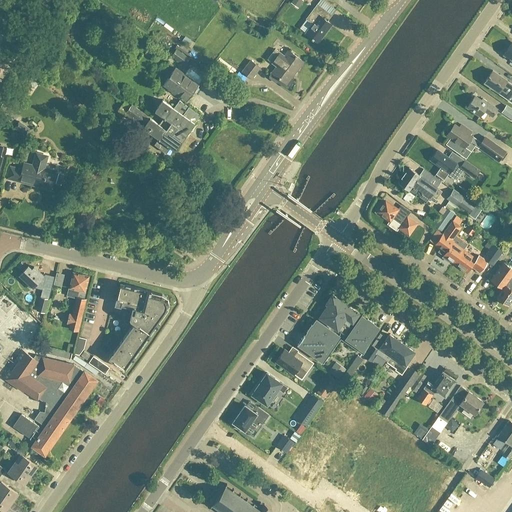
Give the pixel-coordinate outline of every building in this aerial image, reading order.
[(319,43),(332,25),(327,22),(332,16),(317,5),(307,19),(313,24),(306,34),(312,38),(311,39),(313,41),(314,40),(319,43)] [(288,88),(294,80),(292,78),(294,75),(304,62),(289,51),(285,57),(275,49),(268,59),(277,67),(270,76),(270,78),(276,83),(278,82),(286,88),(288,88)] [(172,57),(184,65),(189,58),(177,50),(172,57)] [(250,61),(242,72),(252,79),(260,68),(250,61)] [(185,75),(176,68),(164,85),(187,101),(189,99),(190,100),(193,95),(192,94),(194,92),(197,94),(200,89),(198,87),(199,85),(198,84),(200,82),(201,83),(204,78),(203,77),(205,75),(192,65),(185,75)] [(511,92),(511,84),(507,81),(507,80),(493,71),(485,82),(498,92),(497,93),(507,100),(511,92)] [(493,117),(498,109),(483,98),(481,100),(475,96),(467,108),(480,117),(484,111),(493,117)] [(156,111),(165,118),(174,124),(178,127),(173,135),(182,141),(188,134),(201,115),(182,102),(176,110),(163,101),(156,111)] [(178,127),(174,124),(165,118),(160,125),(132,105),(131,107),(124,103),(118,111),(131,121),(133,120),(159,139),(155,145),(166,153),(171,147),(175,151),(182,141),(173,135),(178,127)] [(511,109),(506,106),(501,113),(511,119),(511,109)] [(30,129),(19,122),(15,128),(25,136),(30,129)] [(472,137),(470,135),(472,133),(462,126),(460,129),(454,125),(447,135),(451,138),(447,145),(460,154),(472,137)] [(505,152),(485,138),(479,146),(499,160),(505,152)] [(441,167),(440,168),(445,171),(446,169),(450,172),(456,163),(448,158),(448,157),(437,150),(430,160),(441,167)] [(50,189),(52,183),(61,186),(64,175),(55,172),(55,171),(44,168),(47,156),(36,153),(33,165),(24,163),(22,169),(10,166),(6,178),(21,182),(21,181),(50,189)] [(480,171),(465,160),(461,166),(460,167),(475,178),(479,172),(480,171)] [(415,194),(418,189),(423,192),(420,197),(427,202),(429,199),(434,202),(442,191),(420,176),(420,175),(409,168),(399,183),(415,194)] [(289,215),(298,202),(289,196),(294,184),(291,183),(286,195),(278,207),(289,215)] [(454,190),(447,199),(449,200),(444,207),(445,208),(434,225),(442,231),(454,214),(453,214),(460,205),(470,212),(475,205),(454,190)] [(409,203),(415,196),(408,191),(403,199),(409,203)] [(397,211),(398,210),(385,201),(381,207),(380,206),(375,212),(380,216),(381,214),(385,217),(385,218),(389,221),(392,217),(402,224),(399,228),(409,235),(417,224),(407,217),(406,218),(397,211)] [(435,245),(441,249),(438,252),(444,255),(443,255),(444,256),(443,258),(449,262),(450,260),(454,263),(464,250),(454,242),(455,241),(453,239),(462,227),(453,221),(444,234),(435,245)] [(493,244),(483,257),(493,265),(503,251),(493,244)] [(476,259),(464,250),(454,263),(467,273),(472,266),(480,273),(488,262),(479,256),(476,259)] [(491,281),(502,289),(511,275),(511,274),(511,268),(504,263),(491,281)] [(52,290),(55,277),(48,276),(48,278),(44,276),(34,267),(34,268),(32,270),(29,267),(20,276),(34,288),(40,280),(42,282),(47,283),(46,288),(52,290)] [(83,299),(89,276),(73,272),(68,295),(76,297),(72,314),(69,314),(67,323),(70,324),(68,329),(78,332),(79,326),(82,317),(86,299),(83,299)] [(511,275),(502,289),(502,290),(502,291),(497,298),(508,305),(511,299),(511,275)] [(146,290),(146,293),(142,292),(142,289),(137,288),(137,287),(132,286),(126,285),(125,288),(120,287),(117,298),(116,298),(115,304),(121,305),(129,307),(128,308),(126,319),(126,320),(126,321),(127,322),(129,323),(132,326),(113,353),(112,353),(108,358),(113,362),(114,361),(123,368),(126,363),(129,365),(132,360),(135,356),(139,351),(136,350),(142,342),(144,344),(148,339),(150,336),(151,335),(154,330),(152,328),(154,325),(157,327),(160,322),(159,322),(167,310),(169,303),(167,298),(161,295),(151,292),(151,291),(146,290)] [(358,313),(332,295),(327,304),(328,305),(320,317),(338,329),(344,334),(358,313)] [(363,351),(379,328),(374,324),(374,323),(368,319),(367,319),(364,318),(362,316),(346,339),(350,342),(357,346),(363,351)] [(298,345),(321,361),(339,336),(316,320),(312,325),(307,331),(308,332),(305,336),(304,336),(302,339),(302,338),(299,342),(300,342),(298,345)] [(388,360),(400,342),(389,334),(381,347),(380,347),(378,350),(372,345),(364,357),(371,361),(376,354),(385,361),(386,358),(388,360)] [(400,342),(388,360),(386,362),(396,369),(395,370),(402,375),(408,366),(406,365),(415,352),(400,342)] [(72,354),(41,346),(40,352),(71,360),(72,354)] [(294,357),(288,353),(284,350),(276,362),(293,375),(294,374),(299,367),(307,372),(313,363),(297,352),(294,357)] [(45,456),(98,380),(85,372),(74,365),(38,356),(35,359),(23,351),(18,359),(21,361),(13,372),(9,370),(4,378),(24,392),(25,391),(38,400),(39,398),(46,403),(45,403),(47,405),(45,413),(41,412),(36,420),(42,424),(39,430),(38,429),(37,431),(35,429),(38,426),(22,414),(13,426),(29,438),(33,432),(35,433),(31,439),(35,443),(32,447),(45,456)] [(87,360),(90,356),(84,352),(81,356),(87,360)] [(358,356),(341,380),(346,384),(363,359),(358,356)] [(88,363),(105,375),(109,368),(93,357),(88,363)] [(346,370),(336,363),(329,372),(339,379),(346,370)] [(388,415),(418,373),(411,368),(381,411),(388,415)] [(445,396),(456,380),(443,371),(432,387),(427,383),(417,398),(426,405),(436,390),(445,396)] [(282,384),(281,383),(267,374),(268,374),(267,373),(266,374),(261,382),(261,381),(260,382),(261,383),(258,386),(257,387),(258,387),(252,394),(252,395),(253,396),(253,395),(266,405),(267,405),(267,404),(278,389),(283,393),(287,388),(282,384)] [(311,386),(318,392),(329,381),(322,374),(311,386)] [(416,392),(422,383),(416,379),(410,388),(416,392)] [(475,414),(483,402),(468,391),(460,386),(438,418),(447,424),(460,404),(475,414)] [(302,412),(297,419),(305,425),(310,418),(315,410),(322,401),(314,396),(307,404),(302,412)] [(233,426),(239,431),(241,429),(245,431),(254,419),(262,425),(269,415),(257,407),(254,412),(245,405),(240,412),(237,416),(232,423),(234,424),(233,426)] [(511,444),(511,442),(511,422),(510,421),(499,436),(496,440),(503,445),(506,441),(511,444)] [(442,431),(433,425),(430,429),(430,430),(439,435),(442,431)] [(435,441),(426,435),(423,440),(431,446),(435,441)] [(284,436),(277,446),(286,452),(293,442),(284,436)] [(17,452),(21,447),(11,440),(7,445),(17,452)] [(509,459),(511,455),(511,447),(509,445),(502,455),(509,459)] [(15,463),(31,475),(38,466),(21,454),(15,463)] [(25,484),(31,475),(15,463),(8,472),(25,484)] [(401,470),(411,477),(414,474),(404,466),(401,470)] [(495,478),(481,470),(475,479),(489,488),(495,478)] [(470,486),(487,494),(490,489),(473,480),(470,486)] [(0,483),(0,494),(12,503),(18,494),(1,482),(0,483)] [(216,500),(211,507),(217,511),(269,511),(271,509),(264,504),(264,505),(261,502),(258,506),(227,484),(222,491),(218,488),(212,497),(216,500)] [(0,508),(5,511),(12,503),(0,494),(0,508)] [(409,505),(413,509),(411,511),(427,511),(417,504),(420,499),(415,495),(409,505)]
